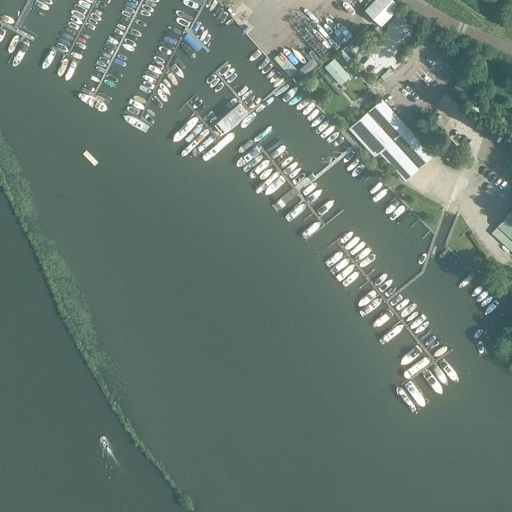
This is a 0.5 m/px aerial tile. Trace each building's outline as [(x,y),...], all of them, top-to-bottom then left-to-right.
[(381,25),(400,6),(393,0),(373,0),(365,9),(380,25),(381,25)] [(351,78),(335,60),(326,68),(342,86),(351,78)] [(384,80),(392,72),(389,69),(381,76),(384,80)] [(432,155),(382,99),(349,128),(363,144),(365,143),(378,157),(381,153),(405,180),(432,155)] [(239,103),(214,126),(223,136),(248,114),(239,103)] [(511,210),(492,232),(511,251),(511,210)]
